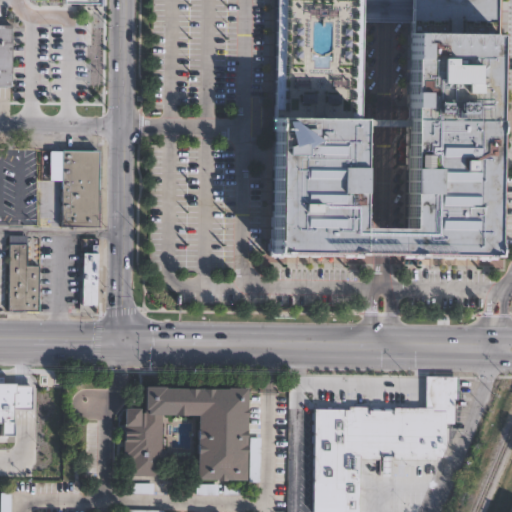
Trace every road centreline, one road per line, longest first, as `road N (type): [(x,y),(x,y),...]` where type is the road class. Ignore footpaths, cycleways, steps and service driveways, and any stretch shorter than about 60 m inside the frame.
road 1 (secondary): [(511,345),(119,341)]
road 2 (residential): [(242,129),(0,125)]
road 3 (residential): [(431,511),(507,345)]
road 4 (tertiary): [(125,0),(124,148)]
road 5 (tertiary): [(124,148),(121,289)]
